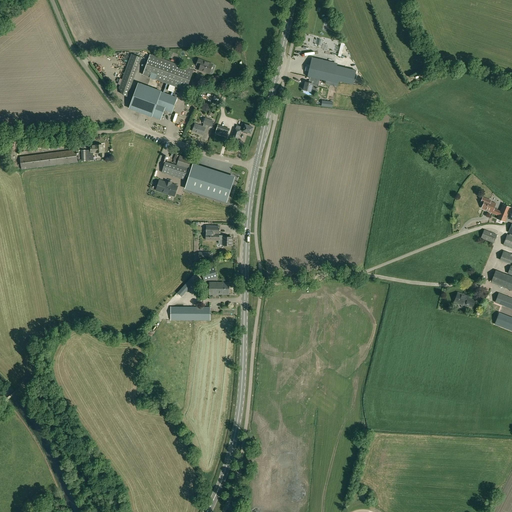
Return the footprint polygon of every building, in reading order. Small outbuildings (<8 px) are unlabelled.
[(150,54),(143,74),(167,83),(181,88),(186,90),(193,70),(150,54)] [(203,71),(209,73),(211,69),(214,66),(212,65),(213,64),(199,59),(197,64),(201,65),(199,70),(203,72),(203,71)] [(311,60),(307,76),(310,77),(313,78),(314,76),(318,76),(317,79),(320,79),(326,81),(331,82),(338,84),(338,81),(353,84),(356,70),(341,67),(311,60)] [(317,89),(320,79),(317,79),(318,76),(314,76),(313,78),(310,77),(309,83),(305,82),(304,90),(311,91),(312,87),(317,89)] [(176,101),(181,88),(167,83),(163,93),(148,87),(147,91),(138,87),(130,108),(161,119),(168,122),(172,112),(173,113),(177,102),(176,101)] [(204,124),(203,126),(195,124),(192,131),(203,135),(205,127),(206,125),(212,127),(214,121),(205,118),(203,124),(204,124)] [(245,125),(242,124),(241,127),(237,125),(236,129),(235,128),(232,138),(237,140),(240,131),(240,130),(243,131),(243,132),(247,134),(248,132),(251,133),(253,127),(245,125)] [(231,131),(220,127),(218,133),(224,135),(228,137),(229,137),(231,131)] [(91,146),(91,150),(82,150),(82,161),(94,160),(93,152),(96,152),(96,145),(91,146)] [(96,145),(96,152),(96,153),(101,153),(101,157),(104,157),(104,148),(102,148),(102,145),(96,145)] [(20,157),(21,170),(78,162),(76,149),(20,157)] [(191,159),(180,155),(177,165),(188,169),(191,159)] [(177,165),(165,162),(162,171),(185,179),(188,169),(177,165)] [(226,201),(234,177),(228,176),(226,180),(191,169),(185,188),(226,201)] [(165,182),(160,180),(156,190),(174,196),(178,186),(171,184),(172,183),(166,181),(165,182)] [(500,210),(494,208),(496,204),(490,201),(491,200),(483,197),(481,202),(484,203),(482,208),(491,212),(491,213),(496,215),(497,214),(498,215),(496,219),(505,222),(511,207),(502,204),(500,210)] [(220,226),(206,226),(206,240),(219,240),(220,226)] [(497,235),(484,229),(481,238),(494,243),(497,235)] [(511,235),(507,234),(503,245),(511,248),(511,235)] [(223,245),(231,246),(231,237),(227,237),(227,236),(219,235),(219,240),(219,244),(223,244),(223,245)] [(510,264),(511,262),(511,253),(503,250),(499,260),(510,264)] [(201,270),(204,281),(217,277),(214,267),(201,270)] [(511,276),(496,270),(491,282),(511,291),(511,276)] [(199,278),(194,274),(190,279),(177,293),(182,297),(194,283),(199,278)] [(219,294),(229,294),(229,282),(218,282),(210,282),(210,294),(219,294)] [(464,307),(465,307),(465,305),(472,308),(475,300),(471,298),(471,299),(462,295),(458,293),(456,297),(455,296),(454,297),(453,300),(454,301),(454,302),(461,305),(462,306),(464,307)] [(511,298),(499,293),(495,303),(511,309),(511,298)] [(171,307),(171,320),(210,320),(210,307),(171,307)] [(511,318),(496,313),(492,324),(511,331),(511,318)]
